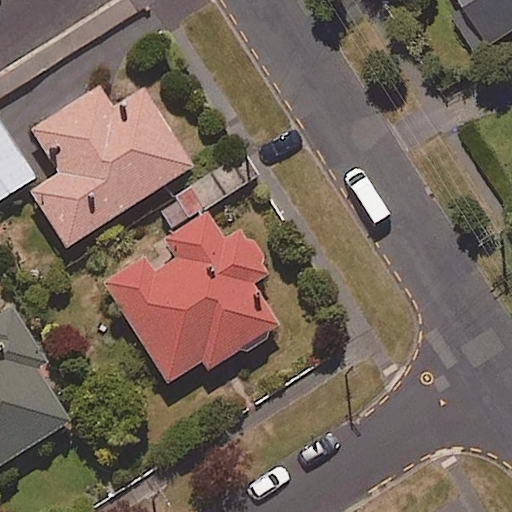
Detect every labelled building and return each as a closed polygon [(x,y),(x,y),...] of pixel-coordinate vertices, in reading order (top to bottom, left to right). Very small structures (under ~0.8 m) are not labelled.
[(511,0),(462,0),(450,8),(471,43),(484,35),(486,38),(511,21),(511,0)] [(115,108),(100,86),(27,133),(56,178),(30,194),(66,249),(192,167),(142,90),(115,108)] [(0,200),(34,179),(0,123),(0,200)] [(242,148),(161,204),(178,229),(259,173),(242,148)] [(225,243),(207,214),(101,279),(166,385),(203,362),(209,371),(278,328),(251,285),(270,273),(244,231),(225,243)] [(46,364),(11,310),(0,317),(0,466),(70,421),(37,370),(46,364)]
